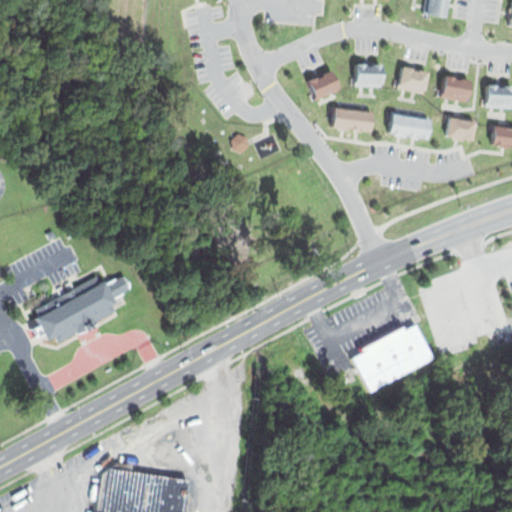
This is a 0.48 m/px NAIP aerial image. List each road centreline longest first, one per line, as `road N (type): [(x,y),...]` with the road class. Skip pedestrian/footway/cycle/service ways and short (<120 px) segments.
road 1 (primary): [(0,465),(380,259),(511,208)]
road 2 (residential): [(237,0),(260,66),(326,158),(380,259)]
road 3 (residential): [(260,66),(352,28),(511,51)]
